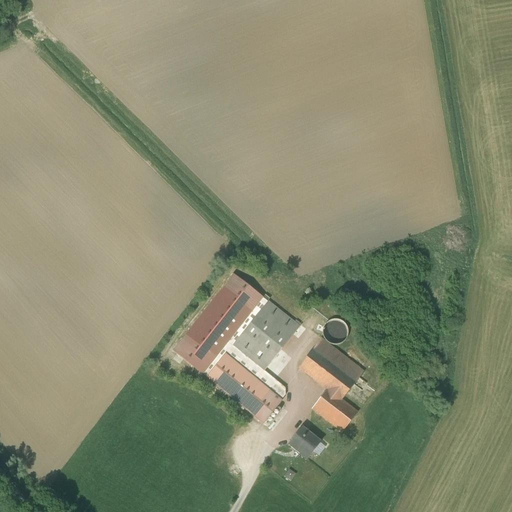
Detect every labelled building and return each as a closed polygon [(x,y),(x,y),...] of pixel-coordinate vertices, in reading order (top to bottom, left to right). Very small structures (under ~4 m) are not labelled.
[(232,275),(172,352),(202,375),(262,298),(232,275)] [(262,298),(202,375),(206,378),(231,348),(232,347),(267,302),(262,298)] [(267,302),(232,347),(263,373),(264,372),(299,328),(293,323),(267,302)] [(329,334),(343,337),(346,324),(332,320),(329,334)] [(364,373),(321,339),(313,350),(356,383),(364,373)] [(263,373),(232,347),(231,348),(206,378),(262,424),(285,395),(285,389),(264,372),(263,373)] [(356,383),(313,350),(297,369),(326,391),(311,410),(342,433),(357,413),(341,401),(356,383)] [(319,444),(301,429),(288,445),(306,460),(319,444)] [(273,459),(269,467),(275,471),(280,463),(273,459)] [(286,476),(293,480),(297,473),(290,469),(286,476)]
